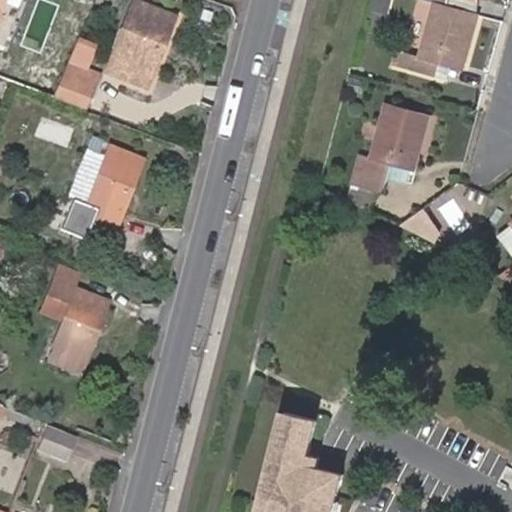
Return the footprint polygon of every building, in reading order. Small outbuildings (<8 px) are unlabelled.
[(370,0),(366,19),(383,23),(388,0),(370,0)] [(452,0),(451,6),(477,13),(479,0),(452,0)] [(120,60),(142,4),(135,1),(113,59),(120,60)] [(451,6),(435,2),(422,56),(395,49),(391,63),(437,76),(441,61),(451,63),(465,67),(480,14),(477,13),(451,6)] [(142,4),(120,60),(113,59),(107,71),(125,78),(147,86),(175,17),(142,4)] [(447,78),(451,63),(441,61),(437,76),(447,78)] [(98,77),(68,65),(61,82),(91,93),(98,77)] [(348,77),(345,88),(360,91),(362,80),(348,77)] [(91,93),(61,82),(55,98),(85,110),(91,93)] [(431,115),(385,102),(373,154),(360,152),(353,181),(375,186),(382,188),(386,174),(405,179),(408,166),(417,167),(431,115)] [(110,147),(89,205),(97,208),(93,221),(115,230),(142,160),(110,147)] [(43,179),(23,170),(18,183),(39,191),(43,179)] [(353,181),(348,197),(371,208),(375,186),(353,181)] [(433,202),(402,225),(438,243),(449,221),(433,202)] [(97,208),(89,205),(84,218),(93,221),(97,208)] [(511,220),(511,221),(511,222),(511,264),(499,274),(511,279),(511,220)] [(48,272),(53,261),(29,251),(24,262),(48,272)] [(56,281),(75,287),(80,275),(61,268),(56,281)] [(62,320),(53,345),(63,350),(59,362),(80,371),(108,300),(75,287),(56,281),(44,313),(62,320)] [(308,454),(316,419),(282,411),(278,433),(274,449),(264,489),(257,511),(332,511),(336,500),(343,473),(317,467),(319,456),(308,454)] [(78,440),(48,428),(38,452),(69,464),(78,440)] [(257,511),(264,489),(260,487),(253,511),(257,511)]
